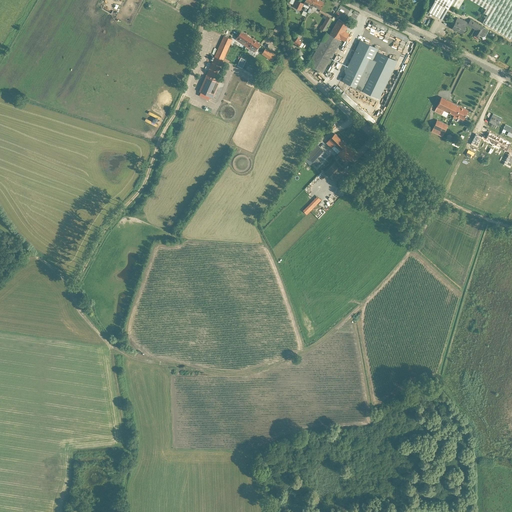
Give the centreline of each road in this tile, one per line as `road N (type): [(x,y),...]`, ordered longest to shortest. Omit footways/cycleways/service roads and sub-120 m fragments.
road 1 (track): [(72,284),(142,189),(183,89)]
road 2 (unclassified): [(385,146),(295,62),(279,0)]
road 3 (tertiary): [(511,80),(342,0)]
road 4 (track): [(123,511),(138,446),(123,352)]
